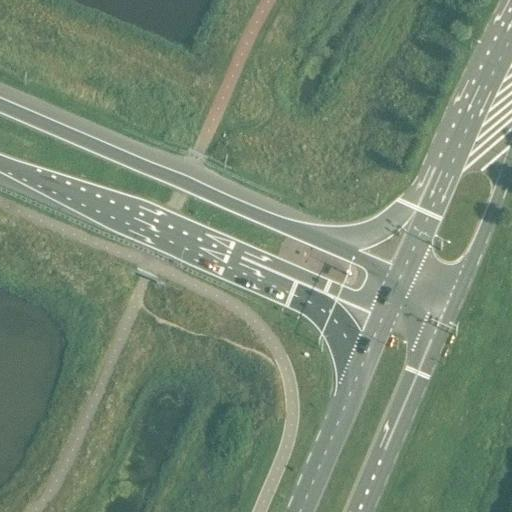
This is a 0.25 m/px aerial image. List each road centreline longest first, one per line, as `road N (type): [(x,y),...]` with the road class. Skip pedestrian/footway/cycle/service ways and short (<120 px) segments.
road 1 (motorway): [(0,164),(379,326)]
road 2 (motorway): [(299,233),(0,106)]
road 3 (primary): [(358,511),(441,315)]
road 4 (tertiary): [(511,30),(428,214)]
road 5 (primary): [(379,326),(300,511)]
road 6 (tertiary): [(441,315),(511,158)]
road 7 (motorway): [(428,214),(401,215),(347,239),(299,233)]
